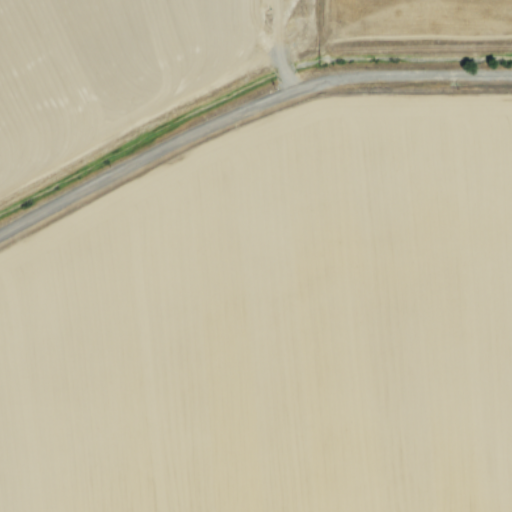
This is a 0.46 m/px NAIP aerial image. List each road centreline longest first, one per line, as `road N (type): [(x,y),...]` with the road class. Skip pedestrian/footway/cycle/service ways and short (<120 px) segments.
road 1 (residential): [(0,233),(188,135),(334,79)]
road 2 (residential): [(334,79),(511,74)]
